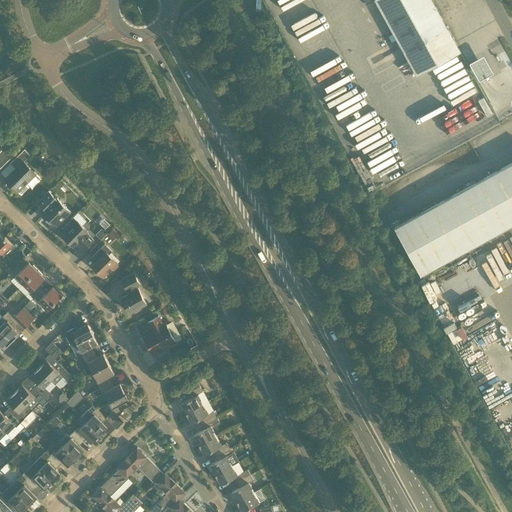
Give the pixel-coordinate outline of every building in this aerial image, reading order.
[(315,0),(277,0),(290,29),(322,15),(315,0)] [(375,0),(417,76),(461,51),(448,28),(432,0),(375,0)] [(266,6),(259,10),(262,15),(269,11),(266,6)] [(322,85),(353,70),(341,45),(335,48),(329,36),(304,48),(322,85)] [(466,62),(476,80),(490,73),(481,55),(466,62)] [(361,153),(383,141),(377,130),(355,142),(361,153)] [(24,149),(10,163),(16,169),(6,178),(12,184),(11,185),(21,195),(29,188),(25,184),(36,174),(24,161),(30,155),(24,149)] [(511,162),(456,193),(437,159),(376,192),(421,274),(511,224),(511,162)] [(45,210),(43,212),(41,215),(50,224),(52,222),(56,226),(63,219),(71,211),(57,198),(56,199),(49,191),(44,195),(37,202),(45,210)] [(78,222),(63,237),(73,247),(78,242),(85,249),(94,241),(87,234),(88,232),(78,222)] [(96,234),(101,240),(107,234),(102,228),(96,234)] [(112,239),(113,240),(119,234),(113,229),(107,235),(112,239)] [(11,232),(6,236),(12,242),(17,238),(11,232)] [(14,246),(5,237),(5,236),(4,238),(0,233),(0,259),(0,260),(14,246)] [(118,266),(117,264),(118,263),(109,254),(112,251),(105,244),(90,259),(93,257),(97,261),(92,266),(103,277),(112,269),(114,271),(118,266)] [(23,284),(38,269),(33,265),(32,266),(29,262),(22,269),(18,265),(9,274),(13,278),(11,280),(19,288),(23,284)] [(33,298),(42,289),(38,285),(45,278),(41,275),(42,274),(38,269),(23,284),(31,292),(29,294),(33,298)] [(141,309),(140,308),(147,304),(137,286),(140,285),(134,273),(121,279),(129,294),(121,298),(129,313),(132,312),(133,313),(141,309)] [(42,289),(33,298),(47,312),(56,302),(55,302),(62,295),(59,293),(60,292),(56,288),(56,289),(53,286),(46,293),(42,289)] [(464,318),(487,306),(484,301),(461,313),(464,318)] [(28,312),(27,311),(23,307),(13,317),(17,321),(24,328),(31,322),(25,315),(28,312)] [(17,321),(13,317),(7,311),(0,318),(0,329),(12,341),(20,333),(13,326),(17,321)] [(471,332),(495,319),(492,314),(468,327),(471,332)] [(152,355),(176,342),(167,324),(164,326),(159,316),(148,322),(153,332),(143,337),(152,355)] [(451,342),(465,337),(458,321),(444,327),(451,342)] [(88,323),(85,325),(77,329),(76,327),(64,333),(71,346),(93,334),(93,333),(93,332),(94,332),(91,329),(88,323)] [(0,344),(4,349),(12,341),(0,329),(0,344)] [(80,354),(83,358),(95,352),(92,347),(98,343),(93,334),(71,346),(76,356),(80,354)] [(55,359),(60,355),(63,352),(59,348),(51,355),(55,359)] [(93,372),(109,363),(104,354),(98,357),(95,352),(83,358),(86,364),(82,365),(88,375),(93,372)] [(39,368),(55,384),(63,377),(68,382),(73,377),(58,362),(54,367),(47,360),(39,368)] [(109,363),(93,372),(99,382),(96,383),(99,388),(111,382),(108,376),(114,373),(109,363)] [(38,383),(34,387),(47,401),(53,395),(44,387),(51,380),(55,384),(39,368),(31,376),(38,383)] [(104,392),(110,402),(126,393),(125,393),(120,383),(114,387),(111,382),(99,388),(102,394),(104,392)] [(42,406),(47,401),(34,387),(30,392),(22,384),(14,392),(32,410),(39,403),(42,406)] [(203,404),(198,394),(203,391),(200,386),(188,392),(191,398),(181,403),(186,413),(203,404)] [(72,406),(82,397),(77,391),(67,401),(72,406)] [(15,408),(10,412),(20,422),(32,410),(14,392),(7,400),(15,408)] [(126,393),(110,402),(115,410),(112,413),(112,412),(106,418),(111,423),(123,410),(122,408),(131,402),(128,397),(128,393),(126,394),(126,393)] [(203,404),(186,413),(192,423),(202,417),(204,422),(216,416),(213,411),(208,413),(203,404)] [(102,422),(106,418),(93,405),(81,417),(86,422),(99,435),(107,427),(102,422)] [(20,422),(10,412),(6,417),(0,410),(0,426),(7,433),(14,425),(16,426),(20,422)] [(59,419),(55,415),(50,420),(54,425),(59,419)] [(194,435),(199,445),(216,436),(211,426),(219,421),(216,416),(204,422),(207,427),(194,435)] [(99,435),(86,422),(79,430),(77,428),(73,432),(83,442),(86,438),(91,443),(96,438),(97,439),(98,436),(99,435)] [(79,445),(83,442),(73,432),(69,436),(71,438),(63,445),(76,458),(77,457),(80,456),(79,455),(84,450),(79,445)] [(37,433),(32,438),(35,440),(36,442),(41,437),(37,433)] [(221,445),(216,436),(199,445),(205,454),(215,449),(217,454),(229,448),(226,443),(221,445)] [(49,455),(59,465),(63,461),(68,466),(76,458),(63,445),(55,453),(53,451),(49,455)] [(137,447),(118,467),(117,467),(119,469),(127,476),(137,466),(155,483),(164,474),(137,447)] [(210,465),(216,474),(232,465),(227,456),(232,453),(229,448),(217,454),(220,459),(210,465)] [(56,469),(59,465),(49,455),(46,451),(34,463),(52,481),(60,474),(56,469)] [(22,474),(36,488),(40,485),(45,489),(49,485),(50,486),(52,482),(52,481),(34,463),(22,474)] [(238,475),(232,465),(216,474),(221,484),(236,476),(239,481),(251,475),(248,469),(238,475)] [(92,495),(109,511),(115,511),(121,506),(124,502),(120,498),(117,501),(111,495),(128,477),(127,476),(119,469),(92,495)] [(151,511),(165,511),(170,507),(179,498),(180,498),(185,492),(165,472),(164,474),(155,483),(153,485),(157,490),(156,491),(162,497),(149,510),(151,511)] [(10,486),(29,505),(30,504),(34,502),(32,501),(37,497),(32,492),(36,488),(22,474),(10,486)] [(251,475),(239,481),(242,486),(232,491),(237,501),(254,492),(249,482),(254,480),(251,475)] [(21,511),(29,505),(10,486),(2,493),(0,491),(0,499),(11,510),(13,511),(16,508),(20,511),(21,511)] [(243,511),(259,502),(254,492),(237,501),(243,511)] [(133,511),(142,503),(133,494),(124,502),(121,506),(115,511),(133,511)] [(193,511),(180,498),(179,498),(170,507),(175,511),(193,511)] [(0,499),(0,506),(6,511),(8,511),(11,510),(0,499)]
